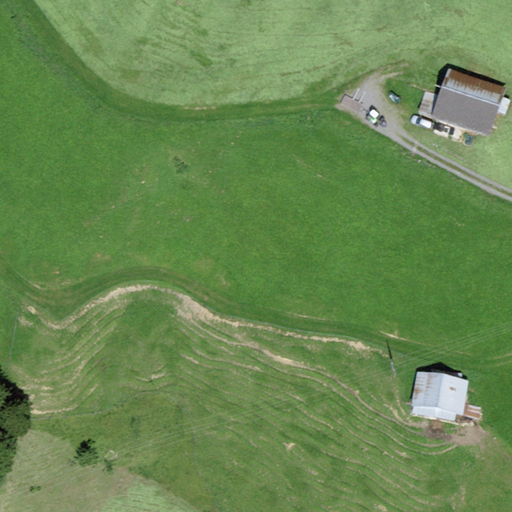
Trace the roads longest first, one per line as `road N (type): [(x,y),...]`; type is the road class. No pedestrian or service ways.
road 1 (track): [(0,263),(33,295),(62,302),(109,279),(173,276),(213,302),(481,364)]
road 2 (track): [(369,104),(151,113),(102,88),(27,0)]
road 3 (track): [(511,194),(396,135),(369,104)]
